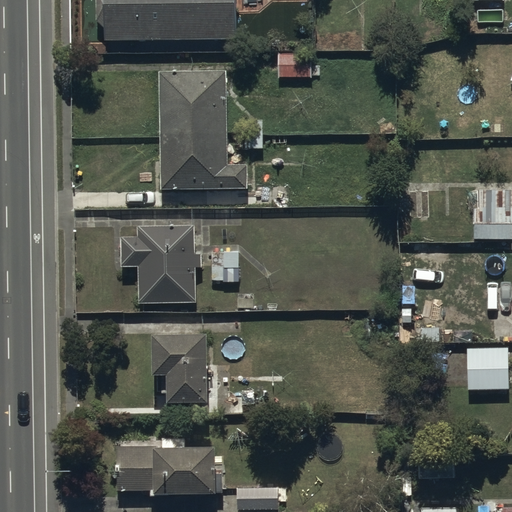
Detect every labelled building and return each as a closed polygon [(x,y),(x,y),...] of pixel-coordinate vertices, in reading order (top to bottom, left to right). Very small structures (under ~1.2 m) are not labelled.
[(98,0),(98,16),(102,24),(106,24),(106,39),(236,39),(238,39),(237,12),(260,12),(259,0),(98,0)] [(313,54),(278,52),(277,77),(313,78),(313,54)] [(230,73),(161,73),(160,189),(248,189),(248,166),(229,166),(230,73)] [(265,151),(264,119),(248,120),(249,152),(265,151)] [(476,240),(511,239),(511,189),(480,190),(480,209),(475,209),(476,240)] [(430,218),(430,191),(409,191),(410,219),(430,218)] [(122,267),(139,267),(139,303),(197,304),(197,268),(203,268),(203,254),(197,254),(197,227),(139,227),(139,237),(123,237),(122,267)] [(241,253),(212,252),(212,280),(240,281),(241,253)] [(511,285),(500,286),(501,314),(511,313),(511,285)] [(211,404),(210,335),(155,335),(156,376),(170,376),(170,405),(211,404)] [(511,347),(469,347),(468,389),(511,390),(511,347)] [(255,392),(231,392),(231,415),(256,415),(255,392)] [(157,445),(120,446),(120,490),(156,490),(156,495),(216,494),(215,448),(157,449),(157,445)] [(288,464),(288,510),(365,511),(366,465),(288,464)] [(277,488),(237,488),(237,511),(277,511),(277,488)]
